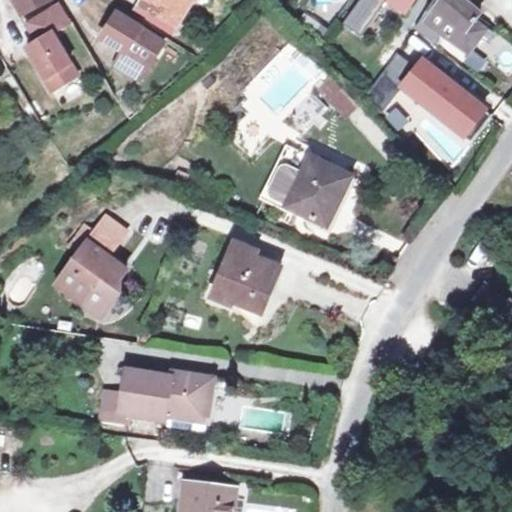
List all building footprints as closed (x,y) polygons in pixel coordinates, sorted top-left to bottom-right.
[(21,0),(26,9),(43,0),(21,0)] [(63,0),(57,0),(53,3),(66,22),(74,17),(63,0)] [(181,25),(199,0),(154,0),(152,3),(153,5),(150,8),(178,29),(181,25)] [(411,0),(384,0),(403,12),(411,0)] [(482,47),(494,31),(479,19),(481,17),(482,14),(464,0),(438,0),(428,14),(433,17),(429,23),(466,51),(475,41),(482,47)] [(53,3),(28,18),(41,38),(31,45),(60,86),(84,70),(56,29),(66,22),(53,3)] [(167,40),(124,9),(108,31),(127,45),(117,59),(142,76),(167,40)] [(479,19),(494,31),(496,29),(481,17),(479,19)] [(270,47),(246,76),(259,87),(283,59),(270,47)] [(487,110),(420,56),(395,87),(463,141),(487,110)] [(384,109),(396,85),(377,75),(365,99),(384,109)] [(337,81),(326,92),(333,100),(345,88),(337,81)] [(345,88),(333,100),(352,118),(363,107),(345,88)] [(305,158),(293,153),(274,203),(286,208),(305,158)] [(319,163),(305,158),(286,208),(299,213),(319,163)] [(341,229),(361,178),(319,163),(299,213),(314,219),(341,229)] [(314,219),(299,213),(294,227),(309,233),(314,219)] [(90,275),(69,311),(97,327),(108,308),(111,303),(124,309),(126,310),(137,291),(118,277),(127,263),(133,252),(111,239),(105,249),(100,258),(90,275)] [(253,249),(229,241),(210,297),(231,305),(235,294),(243,297),(241,303),(263,310),(270,288),(263,286),(272,262),(251,254),(253,249)] [(90,275),(100,258),(89,252),(79,269),(90,275)] [(511,279),(497,272),(481,303),(511,317),(511,314),(511,279)] [(120,316),(124,309),(111,303),(108,308),(120,316)] [(180,377),(136,371),(130,417),(175,423),(175,419),(217,424),(223,377),(180,372),(180,377)] [(242,511),(245,483),(197,479),(192,511),(242,511)]
